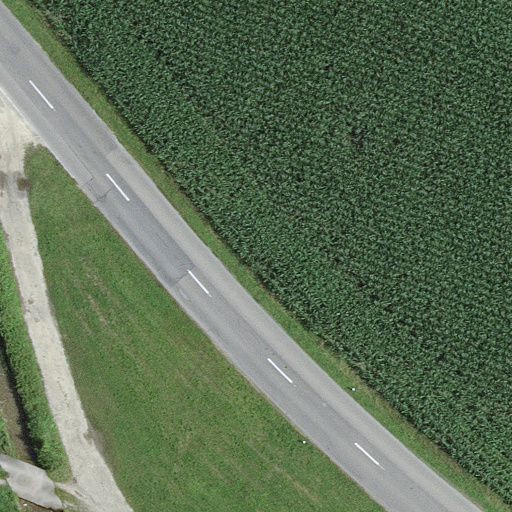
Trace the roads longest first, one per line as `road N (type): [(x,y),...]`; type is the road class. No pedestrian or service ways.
road 1 (tertiary): [(0,44),(280,370),(435,511)]
road 2 (track): [(112,511),(54,370),(12,193),(8,125),(25,74)]
